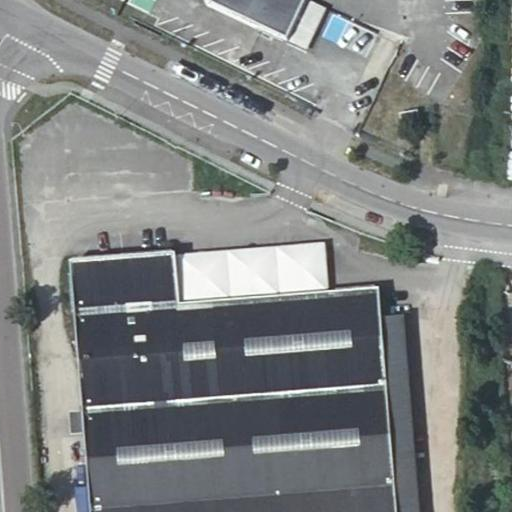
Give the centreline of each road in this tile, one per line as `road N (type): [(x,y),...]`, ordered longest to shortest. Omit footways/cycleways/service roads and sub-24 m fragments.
road 1 (unclassified): [(13,15),(377,193),(416,209),(511,226)]
road 2 (residential): [(18,511),(0,280)]
